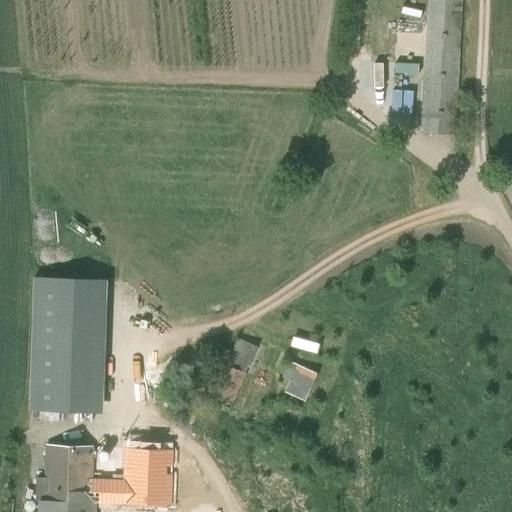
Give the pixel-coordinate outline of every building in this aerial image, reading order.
[(455,136),(462,0),(427,0),(421,135),(455,136)] [(397,71),(419,72),(420,63),(397,62),(397,71)] [(414,119),(415,73),(394,73),(392,118),(414,119)] [(103,414),(107,280),(33,278),(29,411),(103,414)] [(228,367),(243,373),(256,347),(240,341),(228,367)] [(291,380),(286,392),(308,400),(319,372),(290,360),(283,376),(291,380)] [(228,367),(214,399),(230,406),(245,375),(228,367)] [(94,511),(95,504),(171,507),(173,451),(124,449),(123,481),(91,480),(92,447),(46,445),(44,479),(36,479),(36,502),(39,502),(38,511),(94,511)]
